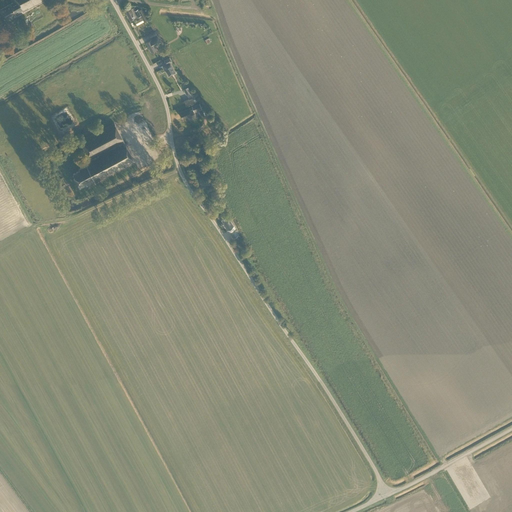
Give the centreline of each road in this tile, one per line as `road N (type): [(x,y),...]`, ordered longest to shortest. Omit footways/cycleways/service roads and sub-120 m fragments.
road 1 (unclassified): [(387,495),(183,178),(163,96),(112,0)]
road 2 (unclassified): [(387,495),(511,429)]
